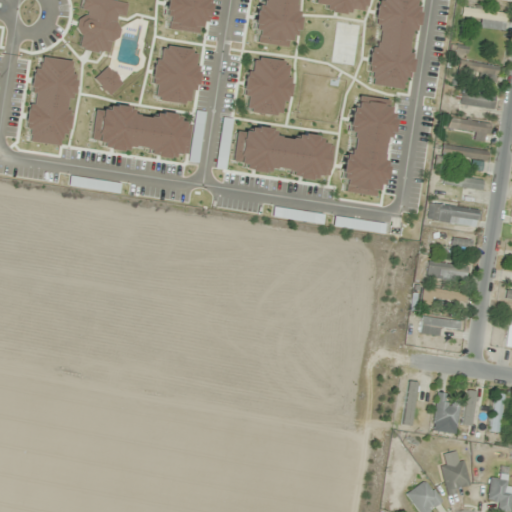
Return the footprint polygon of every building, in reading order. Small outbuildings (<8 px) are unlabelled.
[(479,28),(504,31),(505,10),(462,6),(461,17),(480,19),(479,28)] [(458,77),(496,77),(496,64),(458,64),(458,77)] [(459,105),(493,108),(494,94),(460,91),(459,105)] [(474,132),(472,140),(483,142),(486,124),(448,118),(446,127),(474,132)] [(485,159),(485,150),(441,146),(440,155),(485,159)] [(441,183),(479,191),(481,181),(443,174),(441,183)] [(425,222),(475,228),(477,210),(427,204),(425,222)] [(425,278),(466,281),(467,265),(426,262),(425,278)] [(463,302),(463,293),(432,290),(431,299),(463,302)] [(459,320),(421,317),(419,334),(438,336),(439,327),(458,329),(459,320)] [(474,390),(466,389),(461,432),(470,433),(474,390)] [(502,394),(493,394),(490,433),(499,433),(502,394)] [(431,423),(455,428),(459,405),(444,402),(445,397),(437,395),(431,423)] [(464,460),(455,461),(454,453),(440,455),(444,493),(467,490),(464,460)] [(510,490),(507,490),(507,479),(488,479),(488,501),(494,501),(494,511),(510,511),(510,490)] [(416,511),(431,511),(442,503),(424,480),(404,496),(416,511)]
